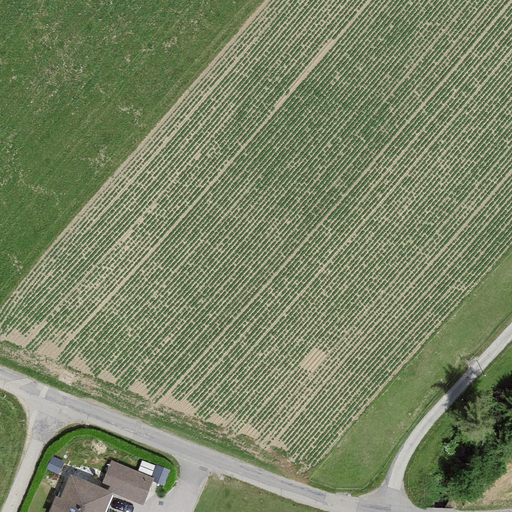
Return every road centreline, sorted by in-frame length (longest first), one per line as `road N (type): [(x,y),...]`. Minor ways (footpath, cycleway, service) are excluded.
road 1 (residential): [(56,401),(252,477),(377,511)]
road 2 (residential): [(386,511),(415,433),(511,328)]
